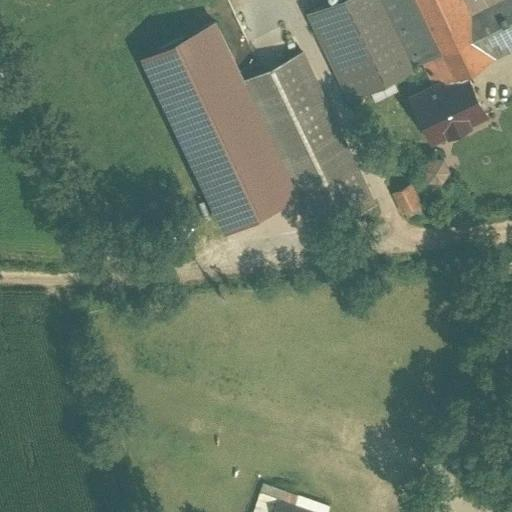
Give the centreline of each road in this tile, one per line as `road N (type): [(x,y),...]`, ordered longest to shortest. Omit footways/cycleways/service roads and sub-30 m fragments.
road 1 (track): [(0,280),(75,283),(511,241)]
road 2 (unclassified): [(511,350),(435,511)]
